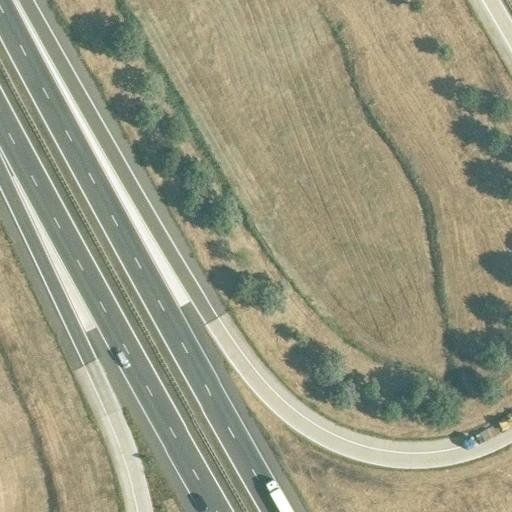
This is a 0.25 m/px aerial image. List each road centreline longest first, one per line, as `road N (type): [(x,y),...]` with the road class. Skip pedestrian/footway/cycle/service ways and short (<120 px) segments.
road 1 (motorway): [(511,434),(457,458),(372,454),(331,442),(280,407),(217,334),(24,0)]
road 2 (motorway): [(270,511),(0,6)]
road 3 (motorway): [(0,118),(225,511)]
road 4 (motorway): [(0,125),(25,236),(121,438),(140,511)]
